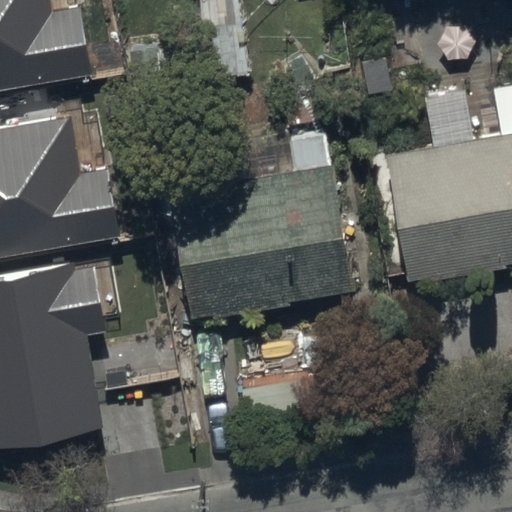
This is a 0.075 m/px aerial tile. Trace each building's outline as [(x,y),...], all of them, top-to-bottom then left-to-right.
[(47,0),(0,0),(0,89),(91,73),(78,7),(49,13),(47,0)] [(242,6),(181,12),(186,65),(247,58),(242,6)] [(511,239),(511,112),(389,132),(409,256),(511,239)] [(288,274),(347,265),(323,113),(193,134),(197,162),(165,167),(186,296),(208,293),(208,297),(290,284),(288,274)] [(67,116),(0,128),(0,257),(121,235),(110,170),(78,175),(67,116)] [(0,276),(0,440),(102,424),(86,333),(107,329),(94,260),(0,276)]
